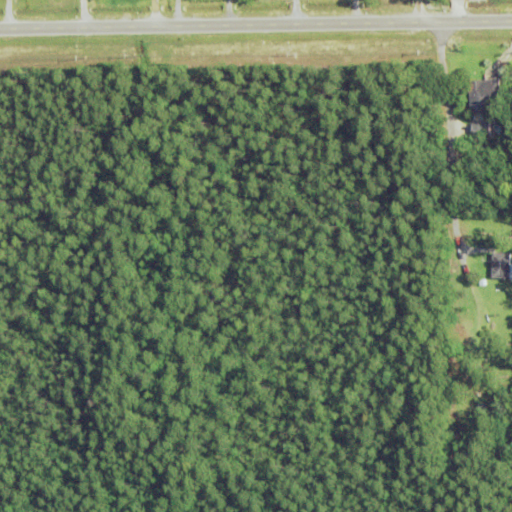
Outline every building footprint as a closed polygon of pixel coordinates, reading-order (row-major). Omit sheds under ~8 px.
[(484,123),(483,114),(470,115),(467,84),(498,81),(501,122),(484,123)] [(511,241),(508,241),(508,233),(480,230),(481,221),(511,223),(511,241)] [(511,281),(491,281),(492,256),(509,256),(509,267),(511,267),(511,281)] [(435,279),(436,270),(455,271),(455,280),(435,279)] [(496,347),(496,350),(495,351),(498,367),(483,369),(480,347),(494,345),(494,347),(496,347)] [(476,421),(477,421),(477,406),(489,406),(489,430),(476,430),(476,421)]
